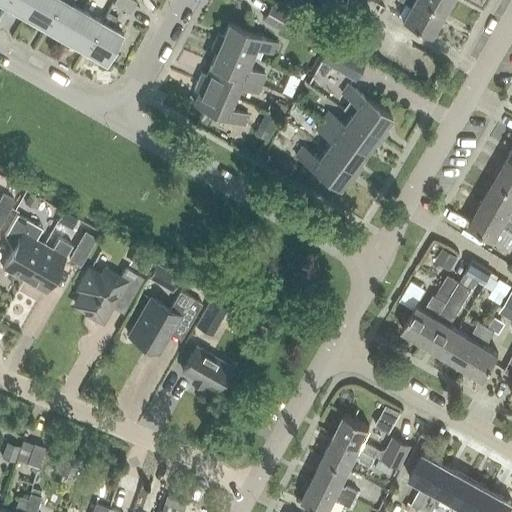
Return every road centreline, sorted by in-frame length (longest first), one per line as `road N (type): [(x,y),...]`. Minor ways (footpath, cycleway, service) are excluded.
road 1 (residential): [(376,270),(118,118)]
road 2 (residential): [(376,270),(511,16)]
road 3 (residential): [(250,488),(0,378)]
road 4 (residential): [(511,451),(332,349)]
road 5 (residential): [(250,488),(332,349)]
road 6 (residential): [(118,118),(188,0)]
road 7 (residential): [(118,118),(0,52)]
